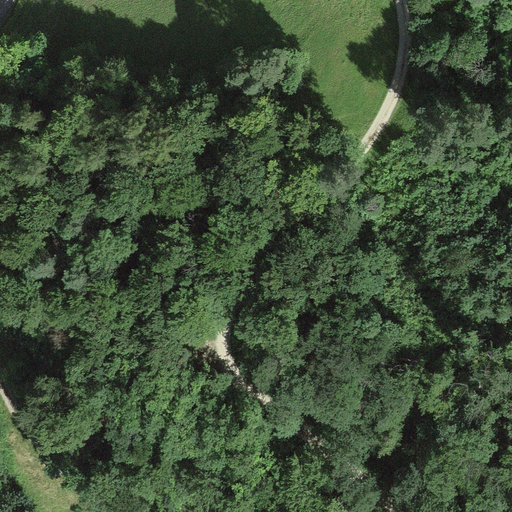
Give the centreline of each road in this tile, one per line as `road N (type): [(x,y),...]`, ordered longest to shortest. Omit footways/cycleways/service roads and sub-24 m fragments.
road 1 (track): [(390,511),(251,401),(226,363),(222,334),(249,259),(373,135),(396,81),(394,0)]
road 2 (track): [(103,511),(57,472),(0,382)]
